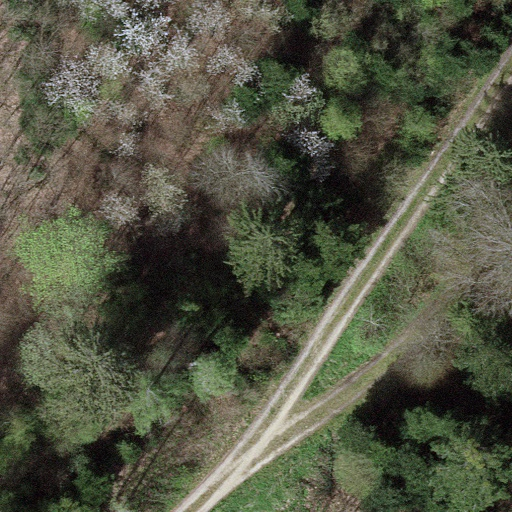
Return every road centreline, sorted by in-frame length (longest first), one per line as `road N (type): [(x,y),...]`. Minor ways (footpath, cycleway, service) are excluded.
road 1 (track): [(251,456),(511,75)]
road 2 (track): [(511,288),(251,456),(186,511)]
